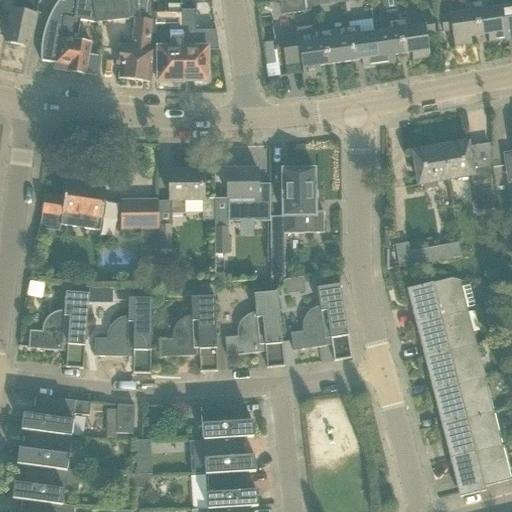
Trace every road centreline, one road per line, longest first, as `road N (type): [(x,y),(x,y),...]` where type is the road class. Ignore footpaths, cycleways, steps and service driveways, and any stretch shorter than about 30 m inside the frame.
road 1 (residential): [(396,375),(370,259),(370,99)]
road 2 (residential): [(272,387),(131,391),(0,377)]
road 3 (residential): [(0,347),(39,100)]
road 4 (residential): [(39,100),(175,113),(250,108)]
road 5 (residential): [(370,99),(511,71)]
road 6 (residential): [(426,511),(396,375)]
road 7 (residential): [(292,511),(272,387)]
road 8 (residential): [(396,375),(272,387)]
road 9 (residential): [(250,108),(370,99)]
